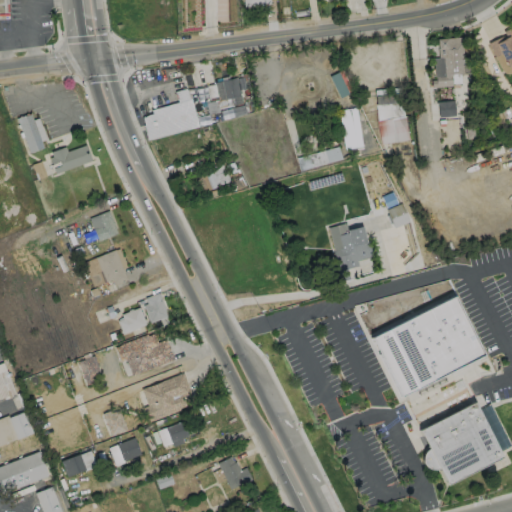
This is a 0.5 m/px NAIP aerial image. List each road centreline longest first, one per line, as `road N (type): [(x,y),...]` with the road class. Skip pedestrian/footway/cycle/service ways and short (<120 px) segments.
road 1 (secondary): [(323,511),(137,151),(102,52)]
road 2 (secondary): [(85,56),(119,158),(299,511)]
road 3 (tertiary): [(0,68),(423,24),(485,0)]
